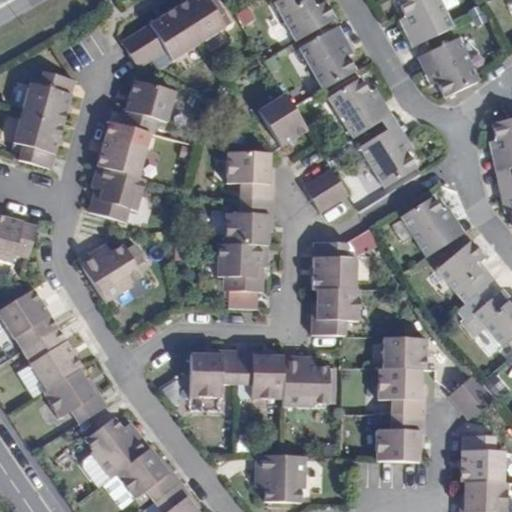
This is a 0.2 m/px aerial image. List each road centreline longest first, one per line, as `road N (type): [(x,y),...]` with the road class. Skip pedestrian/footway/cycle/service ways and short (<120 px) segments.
road 1 (residential): [(101,55),(60,261),(123,367)]
road 2 (residential): [(123,367),(188,330),(284,334),(291,203)]
road 3 (residential): [(123,367),(233,511)]
road 4 (residential): [(352,0),(413,102),(460,123)]
road 5 (residential): [(460,123),(462,165),(482,217),(511,252)]
